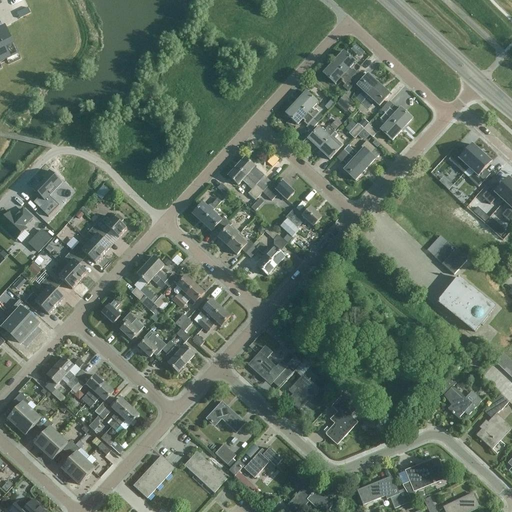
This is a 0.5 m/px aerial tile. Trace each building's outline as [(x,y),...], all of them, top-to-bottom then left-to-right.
[(28,8),(17,13),(20,19),(31,14),(28,8)] [(0,63),(19,54),(6,28),(1,31),(0,28),(0,63)] [(355,54),(360,48),(356,45),(351,50),(355,54)] [(352,71),(350,69),(355,63),(344,52),(333,63),(355,83),(362,76),(358,71),(357,73),(353,70),(352,71)] [(347,92),(355,83),(333,63),(323,74),(335,85),(341,79),(343,81),(341,83),(345,85),(343,87),(347,92)] [(366,99),(379,85),(368,75),(357,87),(363,92),(361,94),(366,99)] [(379,107),(390,95),(379,85),(366,99),(357,109),(364,115),(373,105),(371,104),(373,102),(379,107)] [(313,109),(314,108),(318,104),(306,93),(296,104),(314,120),(320,113),(316,110),(315,111),(313,109)] [(354,104),(345,95),(337,104),(346,113),(354,104)] [(395,114),(390,109),(393,106),(389,102),(381,111),(385,115),(402,131),(412,120),(401,109),(395,114)] [(286,114),(298,125),(303,120),(305,122),(304,123),(308,126),(306,128),(311,132),(318,124),(314,120),(296,104),(286,114)] [(392,142),(402,131),(385,115),(380,120),(386,125),(381,131),(392,142)] [(337,119),(330,127),(335,132),(342,124),(337,119)] [(369,124),(364,119),(359,125),(364,129),(369,124)] [(345,129),(350,133),(357,126),(352,122),(345,129)] [(349,134),(355,139),(364,130),(358,125),(349,134)] [(364,130),(373,138),(378,133),(368,125),(364,130)] [(319,150),(335,133),(329,127),(323,132),(319,128),(308,140),(319,150)] [(330,160),(343,146),(335,139),(338,135),(335,133),(319,150),(330,160)] [(371,155),(376,149),(367,141),(362,147),(364,149),(359,155),(357,152),(356,153),(349,146),(344,151),(366,171),(376,160),(371,155)] [(457,152),(449,160),(464,174),(469,169),(482,154),(472,145),(466,152),(462,156),(457,152)] [(356,182),(366,171),(344,151),(337,158),(342,163),(343,161),(347,164),(347,163),(348,164),(348,163),(350,165),(344,171),(356,182)] [(469,169),(464,174),(470,179),(479,188),(487,179),(482,174),(485,170),(492,163),(482,154),(469,169)] [(278,160),(274,156),(268,163),(272,167),(278,160)] [(260,181),(251,173),(255,168),(245,159),(237,168),(251,181),(263,192),(270,185),(271,183),(264,176),(260,181)] [(263,192),(251,181),(237,168),(229,177),(239,186),(243,181),(252,190),(249,194),(256,201),(263,193),(263,192)] [(38,182),(32,190),(44,202),(56,190),(67,199),(78,188),(64,175),(59,180),(49,171),(44,177),(42,176),(37,181),(38,182)] [(495,184),(483,196),(491,204),(499,196),(505,202),(511,194),(511,179),(509,177),(500,188),(495,184)] [(270,185),(263,192),(263,193),(272,201),(279,194),(287,201),(294,193),(283,183),(276,191),(270,185)] [(218,189),(227,197),(231,192),(222,184),(218,189)] [(214,211),(222,202),(218,199),(212,205),(211,205),(209,207),(208,208),(203,204),(193,215),(202,224),(214,211)] [(260,207),(256,203),(251,208),(255,212),(260,207)] [(478,215),(482,211),(478,207),(474,212),(478,215)] [(322,218),(311,208),(304,216),(295,209),(286,218),(297,229),(305,220),(313,227),(322,218)] [(10,214),(0,223),(0,225),(16,241),(27,230),(24,227),(33,219),(24,210),(15,219),(10,214)] [(219,215),(214,211),(202,224),(212,232),(216,227),(220,230),(228,221),(224,218),(221,221),(217,217),(219,215)] [(75,216),(80,220),(84,215),(80,212),(75,216)] [(105,215),(96,225),(105,234),(109,229),(119,239),(127,230),(121,224),(123,221),(117,215),(114,218),(111,221),(105,215)] [(233,232),(229,228),(232,225),(228,221),(220,230),(223,233),(219,239),(228,247),(240,234),(235,230),(233,232)] [(101,238),(105,234),(96,225),(88,234),(94,239),(90,244),(103,256),(111,248),(101,238)] [(265,232),(274,240),(278,236),(269,227),(265,232)] [(501,237),(506,231),(501,227),(496,232),(501,237)] [(42,230),(28,244),(39,254),(52,239),(42,230)] [(287,233),(284,237),(289,241),(292,238),(287,233)] [(247,244),(243,240),(244,239),(240,234),(228,247),(237,256),(242,250),(246,254),(254,245),(250,241),(247,244)] [(103,256),(90,244),(86,248),(80,243),(72,251),(81,259),(85,255),(96,265),(103,256)] [(435,258),(454,275),(468,260),(449,243),(435,258)] [(264,256),(276,267),(285,258),(274,248),(270,252),(261,244),(257,248),(256,249),(258,251),(264,256)] [(251,259),(258,251),(256,249),(257,248),(254,245),(246,254),(251,259)] [(49,246),(46,250),(50,254),(54,250),(49,246)] [(3,251),(0,254),(0,255),(5,260),(8,256),(3,251)] [(77,264),(81,259),(72,251),(64,260),(70,265),(66,269),(80,282),(88,273),(77,264)] [(268,276),(276,267),(264,256),(260,260),(261,262),(257,266),(268,276)] [(39,257),(34,263),(39,267),(44,261),(39,257)] [(168,279),(160,272),(165,267),(154,257),(146,266),(161,280),(169,288),(178,279),(173,274),(168,279)] [(28,270),(36,277),(42,271),(34,264),(28,270)] [(157,284),(161,280),(146,266),(138,275),(148,285),(152,280),(157,284)] [(80,282),(66,269),(62,273),(57,268),(49,277),(58,285),(62,281),(72,290),(80,282)] [(54,289),(58,285),(49,277),(45,281),(50,287),(46,291),(43,295),(57,307),(64,299),(54,289)] [(178,305),(195,285),(186,277),(177,287),(178,287),(174,290),(175,292),(178,295),(173,301),(178,305)] [(21,278),(17,282),(22,287),(26,282),(21,278)] [(495,308),(458,278),(438,303),(475,333),(481,325),(483,326),(490,317),(489,316),(495,308)] [(45,281),(40,286),(46,291),(50,287),(45,281)] [(196,303),(205,293),(195,285),(178,305),(182,309),(191,299),(196,303)] [(154,304),(158,299),(145,287),(140,292),(145,296),(154,304)] [(132,293),(140,301),(145,296),(140,292),(136,288),(132,293)] [(57,307),(43,295),(39,299),(33,294),(25,303),(34,311),(39,306),(49,316),(57,307)] [(162,295),(158,299),(154,304),(158,308),(166,299),(162,295)] [(17,311),(11,317),(31,335),(39,326),(33,321),(35,319),(28,313),(27,315),(25,313),(30,308),(20,299),(13,307),(17,311)] [(102,314),(113,324),(121,316),(115,311),(120,305),(115,300),(110,306),(102,314)] [(204,328),(222,309),(213,301),(204,310),(204,311),(199,315),(204,320),(199,325),(204,328)] [(222,327),(231,317),(222,309),(204,328),(208,333),(217,323),(222,327)] [(151,319),(155,323),(164,314),(159,310),(151,319)] [(121,331),(132,341),(144,327),(136,320),(137,320),(130,314),(122,321),(126,325),(121,331)] [(180,328),(188,319),(184,315),(176,324),(180,328)] [(1,320),(0,320),(0,333),(3,337),(8,331),(10,333),(9,334),(15,340),(16,339),(22,344),(31,335),(11,317),(5,323),(1,320)] [(188,319),(180,328),(185,332),(193,323),(188,319)] [(190,337),(182,329),(177,335),(185,343),(190,337)] [(157,357),(163,350),(167,346),(162,341),(161,342),(153,335),(150,332),(145,338),(147,340),(139,348),(150,358),(154,354),(157,357)] [(193,340),(201,347),(205,342),(197,335),(193,340)] [(181,351),(176,347),(171,342),(167,346),(187,365),(195,356),(185,347),(181,351)] [(178,374),(187,365),(167,346),(163,350),(168,355),(173,360),(169,365),(178,374)] [(282,363),(276,369),(266,360),(271,354),(265,349),(250,366),(263,378),(264,376),(272,383),(286,368),(282,363)] [(499,366),(507,357),(504,354),(495,362),(499,366)] [(295,357),(288,365),(294,371),(301,363),(295,357)] [(503,369),(511,361),(507,357),(499,366),(503,369)] [(75,377),(70,372),(74,367),(64,358),(56,367),(66,377),(71,381),(76,386),(80,382),(86,375),(81,370),(75,377)] [(472,358),(470,366),(479,368),(481,359),(472,358)] [(74,364),(79,369),(84,364),(79,359),(74,364)] [(311,365),(306,360),(296,370),(302,375),(311,365)] [(506,373),(511,366),(511,361),(503,369),(506,373)] [(58,386),(66,377),(56,367),(48,377),(52,381),(49,384),(54,389),(58,386)] [(472,392),(466,399),(453,387),(459,380),(453,374),(438,390),(453,404),(448,410),(458,419),(465,412),(469,416),(482,401),(472,392)] [(87,405),(105,384),(96,376),(87,386),(92,390),(87,395),(82,401),(87,405)] [(289,401),(299,411),(318,390),(304,377),(295,386),(290,392),(294,396),(289,401)] [(329,380),(324,385),(331,391),(335,386),(329,380)] [(72,390),(76,386),(71,381),(67,385),(72,390)] [(77,395),(85,386),(80,382),(76,386),(72,390),(77,395)] [(105,402),(114,393),(105,384),(87,405),(91,409),(96,403),(100,398),(105,402)] [(52,394),(61,402),(65,398),(56,389),(52,394)] [(349,415),(358,404),(344,391),(340,395),(342,397),(332,407),(338,413),(330,420),(335,425),(325,435),(326,436),(337,446),(358,423),(361,419),(358,416),(354,420),(349,415)] [(18,428),(32,412),(27,407),(30,403),(26,400),(27,399),(21,394),(13,403),(19,408),(9,419),(18,428)] [(501,395),(493,404),(501,412),(510,402),(501,395)] [(112,428),(131,408),(121,399),(112,409),(116,413),(112,418),(112,419),(108,424),(112,428)] [(246,424),(222,402),(207,419),(214,425),(221,419),(237,434),(246,424)] [(107,407),(103,403),(95,412),(100,416),(107,407)] [(107,407),(100,416),(104,420),(112,411),(107,407)] [(126,431),(130,426),(139,416),(131,408),(112,428),(116,432),(121,426),(126,431)] [(41,430),(49,421),(41,414),(38,417),(32,412),(18,428),(27,436),(36,426),(41,430)] [(483,430),(477,436),(492,450),(511,429),(501,419),(497,416),(497,415),(493,419),(488,424),(486,422),(481,428),(483,430)] [(44,453),(59,437),(50,429),(53,425),(49,421),(41,430),(45,434),(35,444),(44,453)] [(101,439),(111,447),(115,442),(106,434),(101,439)] [(67,455),(76,446),(71,442),(68,445),(59,437),(44,453),(53,461),(63,451),(67,455)] [(76,446),(80,450),(84,446),(80,441),(76,446)] [(111,452),(102,444),(98,448),(107,456),(111,452)] [(215,455),(227,466),(236,457),(224,445),(215,455)] [(71,477),(86,462),(77,453),(80,450),(76,446),(67,455),(72,459),(62,469),(71,477)] [(283,461),(270,449),(264,456),(260,452),(244,470),(255,479),(270,462),(276,468),(283,461)] [(194,476),(207,462),(197,453),(184,466),(194,476)] [(166,480),(175,470),(161,457),(152,467),(166,480)] [(438,469),(434,460),(406,472),(410,483),(403,486),(405,489),(413,503),(418,500),(414,492),(435,484),(435,482),(445,477),(441,467),(438,469)] [(244,466),(239,461),(229,472),(235,477),(244,466)] [(86,462),(71,477),(80,486),(98,467),(95,463),(91,467),(86,462)] [(204,485),(217,471),(207,462),(194,476),(204,485)] [(157,489),(166,480),(152,467),(143,477),(157,489)] [(214,494),(227,480),(217,471),(204,485),(214,494)] [(147,499),(157,489),(143,477),(134,487),(147,499)] [(390,498),(395,509),(410,503),(407,494),(405,495),(403,490),(399,492),(397,489),(396,489),(391,478),(376,484),(376,485),(365,490),(365,489),(358,491),(363,503),(362,504),(363,507),(365,506),(364,505),(386,496),(387,499),(390,498)] [(300,511),(309,502),(314,507),(317,509),(316,510),(317,511),(326,511),(327,511),(326,510),(329,510),(332,506),(332,503),(309,482),(290,504),(299,511),(300,511)] [(444,508),(445,511),(471,511),(479,508),(473,494),(444,508)] [(436,511),(430,498),(424,501),(429,511),(436,511)] [(44,509),(33,500),(25,509),(18,502),(8,511),(44,511),(42,510),(44,509)] [(272,511),(273,511),(289,511),(290,511),(280,502),(272,511)]
